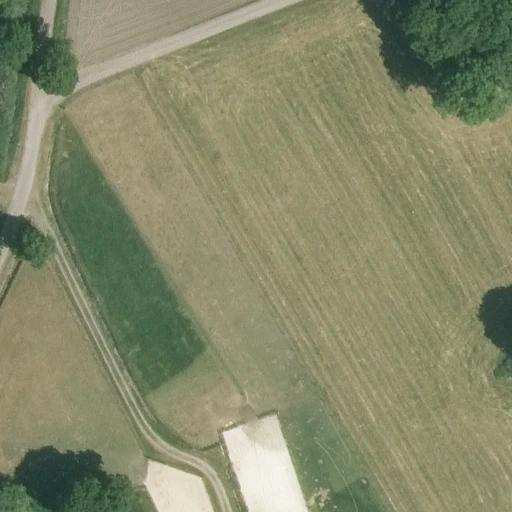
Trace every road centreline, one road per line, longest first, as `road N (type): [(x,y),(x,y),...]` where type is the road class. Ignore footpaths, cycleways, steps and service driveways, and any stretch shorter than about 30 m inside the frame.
road 1 (track): [(25,182),(148,436),(211,474),(227,511)]
road 2 (track): [(50,0),(37,101),(283,0)]
road 3 (unclassified): [(0,252),(25,182),(37,101)]
